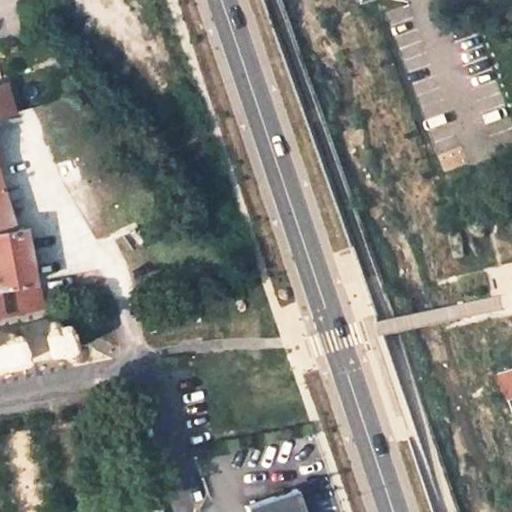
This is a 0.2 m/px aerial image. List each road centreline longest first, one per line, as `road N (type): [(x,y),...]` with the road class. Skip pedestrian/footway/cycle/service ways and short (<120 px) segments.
road 1 (primary): [(393,511),(221,0)]
road 2 (residential): [(138,357),(179,511)]
road 3 (residential): [(138,357),(0,392)]
